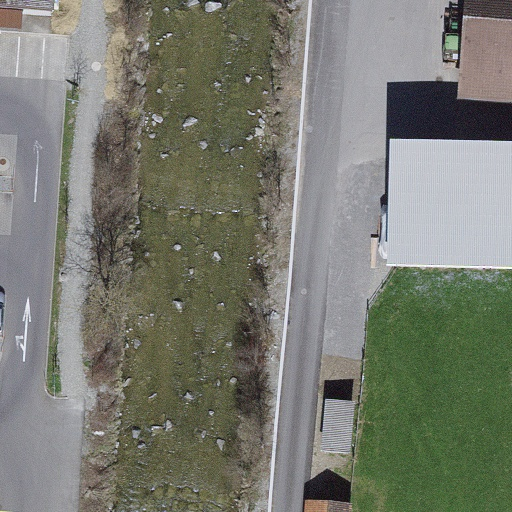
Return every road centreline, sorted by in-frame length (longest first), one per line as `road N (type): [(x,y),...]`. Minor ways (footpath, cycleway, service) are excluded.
road 1 (residential): [(297,511),(333,0)]
road 2 (track): [(511,138),(323,125)]
